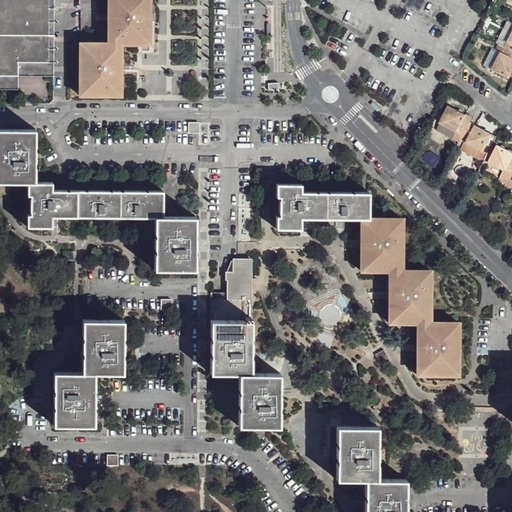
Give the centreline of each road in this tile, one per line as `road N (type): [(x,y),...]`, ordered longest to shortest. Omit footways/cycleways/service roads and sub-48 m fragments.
road 1 (unknown): [(272,154),(270,250),(332,251),(413,387),(444,395),(459,384)]
road 2 (tertiary): [(510,277),(338,109)]
road 3 (unknown): [(0,197),(50,248),(127,265),(132,288),(85,288)]
